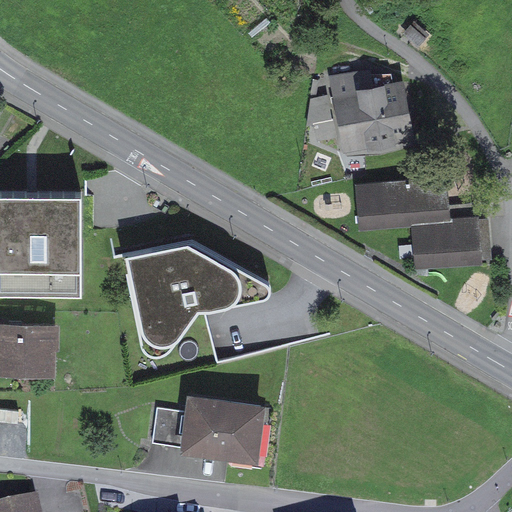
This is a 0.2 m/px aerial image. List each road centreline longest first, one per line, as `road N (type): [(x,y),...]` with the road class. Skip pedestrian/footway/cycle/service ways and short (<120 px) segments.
road 1 (tertiary): [(511,373),(0,67)]
road 2 (residential): [(0,467),(400,511)]
road 3 (residential): [(396,45),(414,58),(426,90),(484,139),(511,193)]
